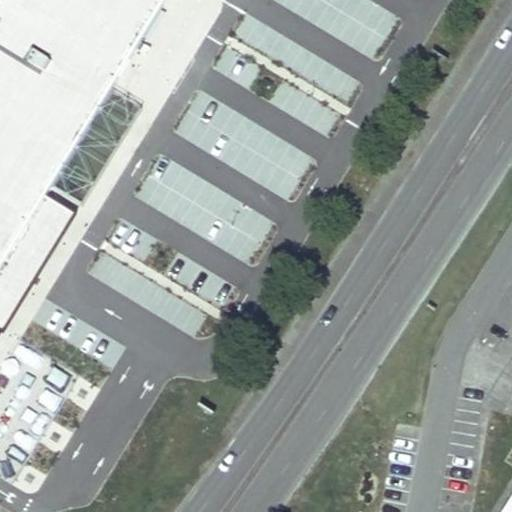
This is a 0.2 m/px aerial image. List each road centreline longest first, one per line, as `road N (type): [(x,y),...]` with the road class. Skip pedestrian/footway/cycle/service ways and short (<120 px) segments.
road 1 (primary): [(511,44),(201,511)]
road 2 (primary): [(252,511),(511,131)]
